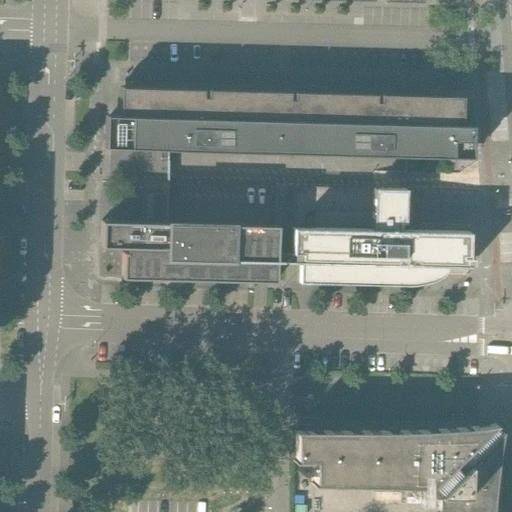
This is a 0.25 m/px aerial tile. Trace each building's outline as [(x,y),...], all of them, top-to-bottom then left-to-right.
[(463,74),(464,99),(472,99),(471,73),(463,74)] [(472,125),(454,125),(454,122),(461,122),(462,96),(119,87),(119,113),(126,113),(126,116),(104,115),(103,148),(471,159),(472,125)] [(291,254),(299,254),(298,283),(403,286),(409,286),(415,285),(421,284),(427,282),(431,281),(436,279),(439,278),(441,276),(443,275),(444,273),(444,272),(445,270),(446,268),(446,267),(468,267),(469,233),(404,231),(405,189),(294,187),(292,228),(291,254)] [(275,283),(276,253),(276,226),(101,222),(100,248),(122,248),(121,279),(275,283)] [(491,511),(500,456),(503,433),(495,425),(416,434),(293,431),(293,433),(295,433),(295,460),(292,460),(292,462),(314,463),(313,483),(311,483),(311,485),(430,488),(437,495),(436,511),(491,511)]
